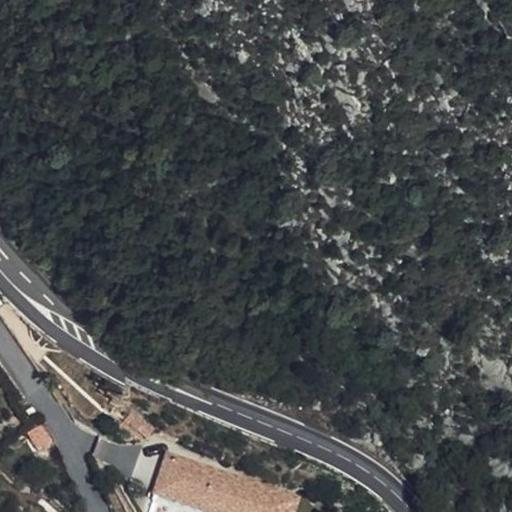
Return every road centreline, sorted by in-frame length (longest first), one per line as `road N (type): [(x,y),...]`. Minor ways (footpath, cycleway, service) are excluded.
road 1 (tertiary): [(0,253),(104,352),(347,460),(388,484),(412,511)]
road 2 (residential): [(0,339),(55,425),(94,511)]
